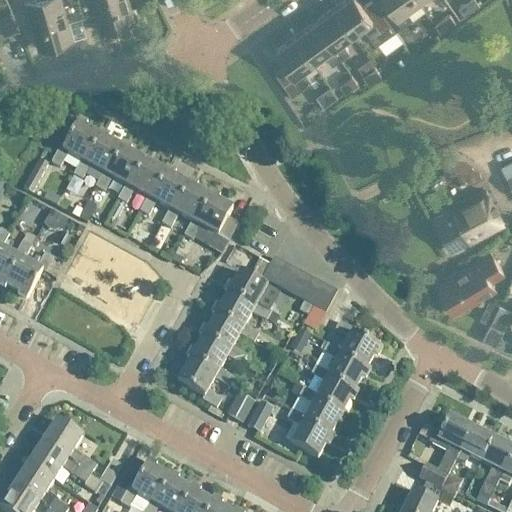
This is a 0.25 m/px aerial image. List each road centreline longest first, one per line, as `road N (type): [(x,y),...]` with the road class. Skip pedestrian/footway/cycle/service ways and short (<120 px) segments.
road 1 (unclassified): [(437,353),(342,274),(262,172),(199,43)]
road 2 (residential): [(305,511),(114,411)]
road 3 (residential): [(0,102),(199,43)]
road 4 (residential): [(346,511),(437,353)]
road 5 (residential): [(114,411),(170,324),(178,293),(170,279),(143,266)]
